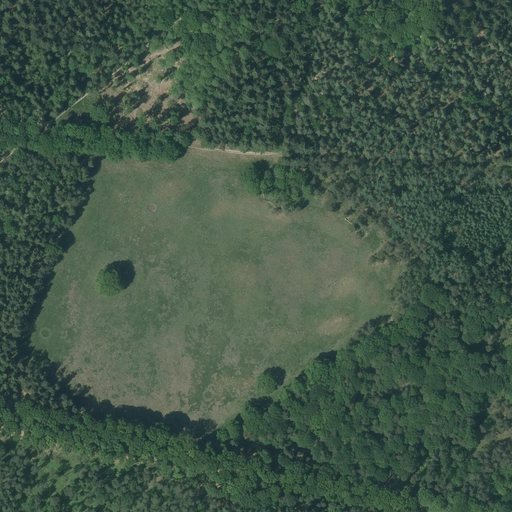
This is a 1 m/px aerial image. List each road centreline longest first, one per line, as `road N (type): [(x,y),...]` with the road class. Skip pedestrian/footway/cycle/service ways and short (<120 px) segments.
road 1 (track): [(511,162),(239,153),(0,132)]
road 2 (track): [(0,160),(205,0)]
road 3 (track): [(323,0),(378,15),(511,114)]
